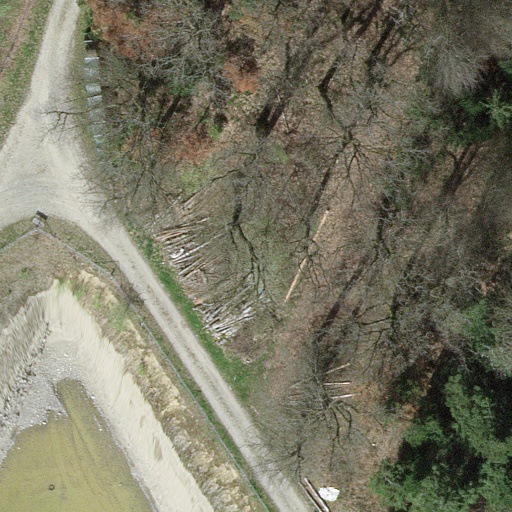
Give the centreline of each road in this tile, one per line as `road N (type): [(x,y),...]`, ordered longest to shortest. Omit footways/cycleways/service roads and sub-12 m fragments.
road 1 (track): [(295,511),(51,152)]
road 2 (track): [(0,199),(51,152),(69,0)]
